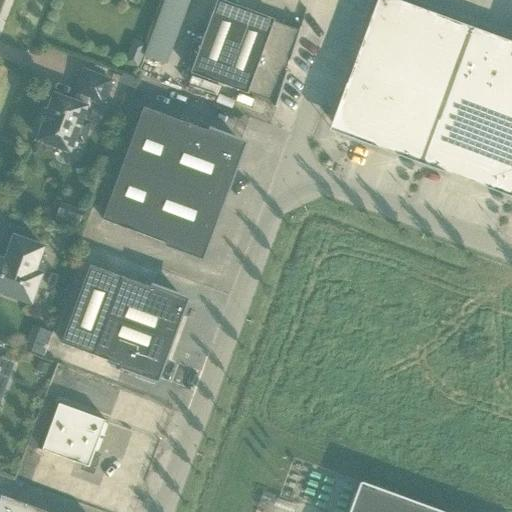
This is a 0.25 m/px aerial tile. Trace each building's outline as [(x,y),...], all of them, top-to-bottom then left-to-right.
[(291,61),(302,27),(301,26),(299,30),(275,21),(276,20),(222,0),(218,0),(191,73),(249,94),(249,93),(277,103),(276,107),(277,107),(288,73),(286,72),(289,61),(291,61)] [(511,41),(398,0),(378,0),(331,130),(511,196),(511,41)] [(73,101),(62,97),(54,94),(48,112),(45,111),(41,121),(45,122),(39,140),(71,151),(76,137),(83,140),(89,122),(82,120),(87,105),(86,105),(89,97),(102,102),(109,79),(83,70),(75,93),(76,93),(73,101)] [(144,107),(103,220),(167,244),(167,246),(168,246),(169,243),(201,255),(207,240),(209,237),(208,237),(235,163),(236,163),(237,160),(236,160),(242,145),(210,133),(211,130),(210,129),(209,131),(144,107)] [(15,237),(7,262),(0,259),(0,290),(32,302),(42,274),(35,272),(43,247),(15,237)] [(123,277),(91,265),(62,343),(94,355),(108,316),(123,277)] [(151,287),(123,277),(108,316),(170,339),(184,301),(153,289),(154,286),(152,285),(151,287)] [(156,377),(170,339),(108,316),(94,355),(123,366),(122,368),(123,368),(125,365),(156,377)] [(105,422),(106,420),(60,404),(44,448),(86,463),(85,466),(93,468),(99,453),(95,452),(96,448),(99,449),(103,437),(100,436),(101,434),(104,435),(108,423),(105,422)] [(443,511),(362,482),(350,511),(443,511)] [(47,511),(2,495),(0,501),(0,511),(47,511)]
